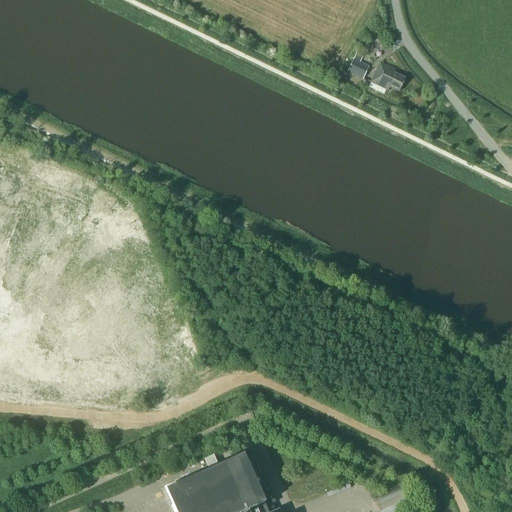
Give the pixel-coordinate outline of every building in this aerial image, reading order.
[(363,80),(369,67),(353,59),(347,73),(363,80)] [(388,91),(389,88),(398,92),(404,79),(393,74),(395,70),(380,63),(370,83),(388,91)] [(385,91),(370,83),(368,87),(383,95),(385,91)] [(279,511),(279,510),(274,511),(267,511),(242,457),(218,468),(212,455),(203,460),(207,468),(175,483),(176,486),(166,491),(175,511),(279,511)] [(276,502),(267,484),(258,488),(266,507),(276,502)] [(374,498),(379,511),(397,511),(414,505),(405,484),(374,498)]
